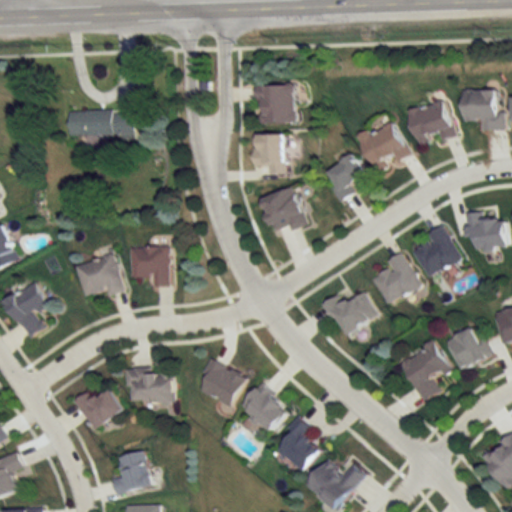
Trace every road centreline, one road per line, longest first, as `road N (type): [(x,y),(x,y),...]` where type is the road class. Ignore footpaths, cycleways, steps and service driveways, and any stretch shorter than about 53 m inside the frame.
road 1 (tertiary): [(0,20),(511,1)]
road 2 (residential): [(205,127),(209,205),(255,308),(334,398),(423,468),(458,511)]
road 3 (residential): [(255,308),(440,188),(511,170)]
road 4 (residential): [(24,390),(120,339),(255,308)]
road 5 (residential): [(193,15),(196,112),(205,127),(217,113),(215,14)]
road 6 (residential): [(82,511),(54,441),(0,358)]
